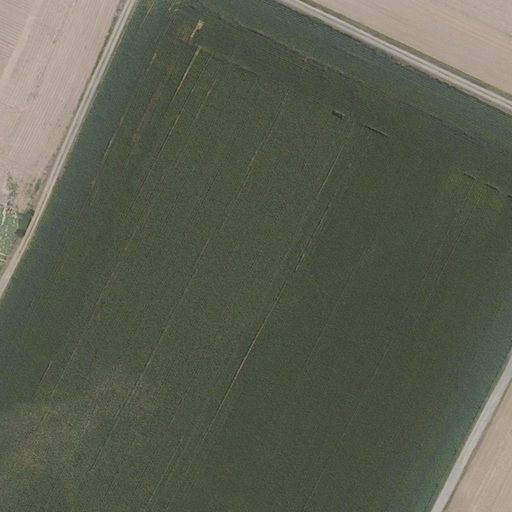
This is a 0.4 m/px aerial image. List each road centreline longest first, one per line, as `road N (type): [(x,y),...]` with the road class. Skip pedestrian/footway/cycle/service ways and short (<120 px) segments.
road 1 (track): [(511,110),(281,0),(132,0),(0,280)]
road 2 (track): [(435,511),(511,363)]
